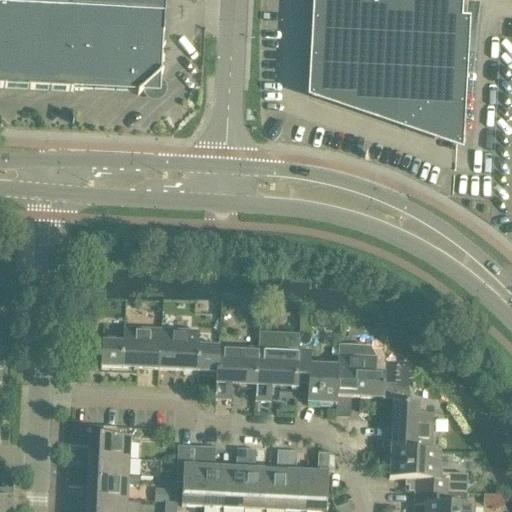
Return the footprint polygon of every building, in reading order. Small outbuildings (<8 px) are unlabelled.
[(165,0),(0,0),(0,89),(73,93),(73,89),(138,92),(140,94),(138,96),(139,97),(163,75),(162,74),(160,76),(158,74),(160,36),(164,36),(165,0)] [(454,114),(453,143),(455,144),(462,0),(339,0),(339,16),(313,39),(314,41),(318,38),(315,96),(408,128),(426,112),(454,114)] [(100,371),(159,374),(161,331),(123,330),(122,344),(102,344),(100,371)] [(198,333),(161,331),(159,374),(216,376),(216,374),(217,374),(218,349),(197,348),(198,333)] [(218,348),(218,349),(217,374),(216,374),(216,376),(215,403),(230,404),(230,389),(255,390),(256,390),(258,350),(218,348)] [(258,350),(256,390),(255,390),(254,405),(270,406),(271,391),(296,392),(297,384),(296,384),(298,352),(258,350)] [(337,369),(336,369),(310,367),(310,353),(298,352),(296,384),(297,384),(308,385),(306,407),(336,408),(336,400),(336,398),(337,369)] [(337,358),(336,369),(337,369),(336,398),(336,400),(383,403),(383,401),(392,401),(394,401),(394,393),(395,387),(384,386),(384,375),(374,374),(375,360),(337,358)] [(395,387),(394,393),(394,401),(392,401),(392,405),(390,452),(428,454),(431,454),(433,417),(418,416),(419,406),(408,406),(409,380),(396,379),(395,387)] [(89,449),(88,460),(128,462),(129,440),(116,439),(116,430),(70,428),(69,448),(89,449)] [(174,484),(182,485),(181,508),(202,509),(205,450),(195,450),(194,469),(175,468),(174,484)] [(202,509),(222,510),(224,471),(213,470),(214,451),(205,450),(202,509)] [(224,471),(222,510),(243,511),(246,452),(236,452),(235,471),(224,471)] [(255,453),(246,452),(243,511),(258,511),(263,511),(265,473),(254,472),(255,453)] [(414,482),(414,494),(450,496),(466,496),(467,477),(439,475),(440,454),(431,454),(428,454),(390,452),(388,481),(414,482)] [(276,473),(265,473),(263,511),(283,511),(286,454),(277,454),(276,473)] [(283,511),(304,511),(306,475),(295,474),(296,455),(286,454),(283,511)] [(325,511),(328,474),(332,474),(332,458),(328,458),(328,456),(318,456),(317,475),(306,475),(304,511),(325,511)] [(127,482),(128,462),(88,460),(88,471),(68,470),(68,480),(127,482)] [(1,494),(0,493),(0,511),(11,511),(13,475),(2,474),(1,494)] [(126,502),(127,482),(68,480),(67,489),(87,490),(87,501),(126,502)] [(474,511),(474,509),(449,507),(450,496),(414,494),(413,507),(424,507),(423,511),(474,511)] [(125,511),(126,502),(87,501),(86,511),(66,511),(125,511)]
